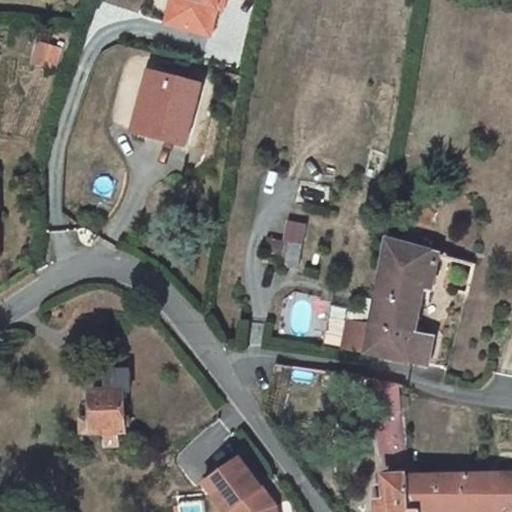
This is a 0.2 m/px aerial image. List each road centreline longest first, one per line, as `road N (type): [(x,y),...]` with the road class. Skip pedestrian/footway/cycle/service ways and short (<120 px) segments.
road 1 (residential): [(511,400),(448,394),(369,364),(211,351)]
road 2 (unclassified): [(0,311),(71,272),(108,265),(147,281),(211,351)]
road 3 (unclassified): [(211,351),(323,511)]
road 4 (unknown): [(108,265),(155,153)]
